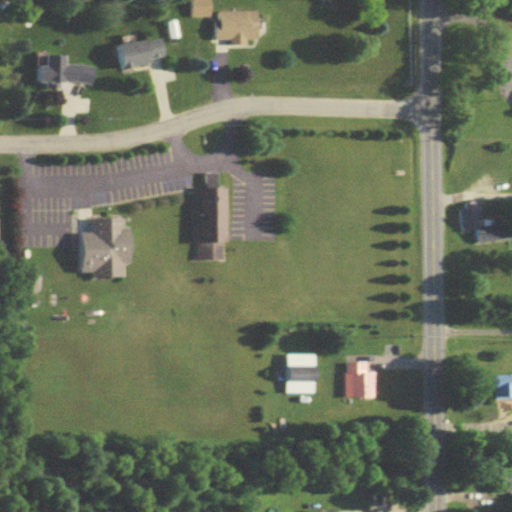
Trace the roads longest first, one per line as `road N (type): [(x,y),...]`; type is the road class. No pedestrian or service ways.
road 1 (residential): [(433,511),(427,0)]
road 2 (residential): [(429,110),(235,106),(121,142),(0,143)]
